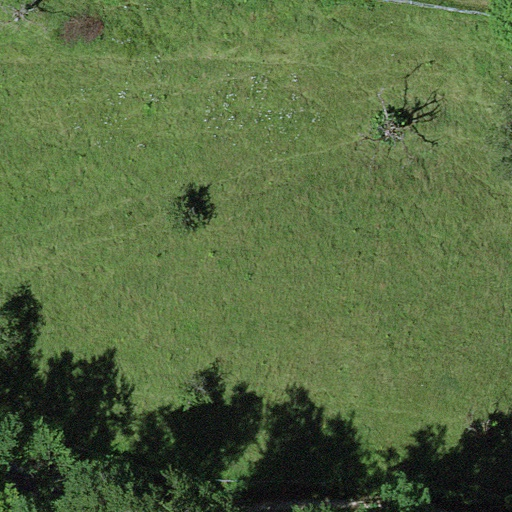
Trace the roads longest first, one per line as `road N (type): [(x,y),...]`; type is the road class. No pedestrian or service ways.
road 1 (track): [(0,473),(119,492),(173,511)]
road 2 (track): [(286,511),(119,492)]
